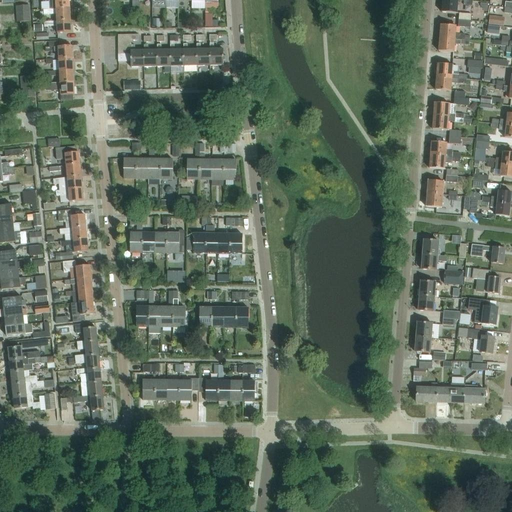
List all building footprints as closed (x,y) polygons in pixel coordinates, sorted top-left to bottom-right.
[(44,10),(70,9),(69,0),(43,0),(43,3),(50,2),(50,3),(51,3),(52,9),(44,9),(44,10)] [(457,1),(444,0),(442,0),(441,11),(456,13),(457,1)] [(71,21),(70,9),(44,10),(45,14),(57,14),(57,21),(57,22),(71,21)] [(489,25),(504,27),(505,18),(490,16),(489,25)] [(71,33),(71,21),(57,22),(57,21),(44,22),(45,26),(57,26),(58,34),(71,33)] [(454,40),(469,41),(469,37),(464,37),(464,35),(455,35),(456,25),(440,24),(439,39),(454,40)] [(500,28),(488,26),(487,34),(499,36),(500,28)] [(210,48),(211,66),(224,66),(223,47),(214,48),(214,41),(218,41),(218,35),(210,35),(210,48)] [(468,46),(469,41),(454,40),(439,39),(438,50),(453,52),(454,45),(468,46)] [(59,60),(73,59),(72,47),(61,48),(60,41),(49,42),(50,47),(46,47),(46,52),(53,51),(52,47),(54,47),(54,51),(59,51),(59,60)] [(197,67),(211,66),(210,48),(201,48),(201,44),(197,45),(197,48),(197,67)] [(145,68),(158,67),(158,49),(149,49),(149,45),(145,45),(145,49),(144,49),(145,68)] [(158,49),(158,67),(171,67),(171,48),(162,49),(162,45),(158,45),(158,49)] [(171,67),(184,67),(184,48),(175,48),(175,45),(171,45),(171,48),(171,67)] [(184,48),(184,67),(197,67),(197,48),(188,48),(188,45),(184,45),(184,48)] [(131,46),(131,48),(131,54),(131,61),(131,68),(145,68),(144,49),(135,49),(135,46),(131,46)] [(60,72),(73,71),(73,59),(59,60),(60,72)] [(468,61),(468,68),(483,69),(483,62),(468,61)] [(436,78),(466,80),(467,76),(459,75),(459,73),(452,73),(452,64),(437,63),(436,78)] [(74,83),(73,71),(60,72),(60,83),(44,84),(44,85),(74,83)] [(466,80),(436,78),(435,89),(450,90),(451,84),(466,85),(466,80)] [(74,83),(44,85),(44,89),(47,91),(51,91),(52,92),(55,92),(55,90),(57,90),(61,89),(61,102),(73,101),(73,95),(74,95),(74,83)] [(509,98),(511,98),(511,87),(510,87),(505,87),(497,86),(496,89),(504,90),(503,92),(509,93),(509,98)] [(433,117),(466,119),(466,115),(449,114),(449,103),(434,102),(433,117)] [(481,104),(480,110),(492,112),(493,105),(491,105),(481,104)] [(492,124),(511,126),(511,114),(507,114),(506,121),(492,120),(492,124)] [(466,124),(466,119),(433,117),(432,129),(447,130),(448,122),(466,124)] [(511,138),(511,126),(492,124),(491,130),(505,132),(504,138),(511,138)] [(60,139),(49,140),(49,148),(60,147),(60,139)] [(430,156),(460,158),(461,153),(452,153),(452,151),(446,151),(446,144),(431,142),(430,156)] [(237,153),(237,145),(225,145),(224,153),(237,153)] [(57,161),(66,160),(67,166),(80,165),(79,153),(69,154),(69,148),(56,150),(57,161)] [(495,164),(511,166),(511,152),(503,152),(502,160),(496,159),(495,164)] [(200,180),(200,154),(200,159),(188,158),(187,180),(200,180)] [(200,180),(212,180),(212,159),(205,159),(205,154),(200,154),(200,180)] [(460,158),(430,156),(428,169),(444,170),(445,163),(451,164),(452,161),(460,162),(460,158)] [(0,169),(10,169),(9,162),(1,163),(1,158),(0,157),(0,169)] [(136,180),(137,158),(124,157),(124,179),(136,180)] [(137,158),(136,180),(149,180),(149,158),(137,158)] [(161,180),(161,158),(149,158),(149,180),(161,180)] [(161,158),(161,180),(174,180),(174,158),(161,158)] [(224,159),(212,159),(212,180),(224,181),(224,159)] [(224,159),(224,181),(236,181),(237,159),(224,159)] [(511,177),(511,166),(495,164),(495,170),(500,171),(500,176),(511,177)] [(67,166),(68,178),(82,177),(80,165),(67,166)] [(10,169),(0,169),(0,181),(3,182),(3,175),(8,175),(8,177),(15,177),(14,168),(10,169)] [(83,189),(82,177),(68,178),(54,180),(54,185),(68,183),(69,190),(83,189)] [(428,181),(427,194),(442,196),(443,182),(428,181)] [(69,190),(56,192),(57,196),(70,195),(71,203),(84,201),(83,189),(69,190)] [(33,210),(38,209),(36,191),(23,192),(24,204),(32,204),(33,210)] [(483,197),(483,202),(510,205),(511,193),(498,191),(497,198),(483,197)] [(442,196),(427,194),(426,208),(441,209),(442,196)] [(509,217),(510,205),(483,202),(482,207),(490,207),(490,208),(496,209),(495,215),(509,217)] [(0,215),(13,214),(12,205),(0,206),(0,215)] [(72,221),(73,229),(87,228),(86,216),(72,217),(71,211),(59,212),(60,222),(66,221),(66,222),(72,221)] [(0,224),(14,223),(13,214),(0,215),(0,224)] [(33,215),(35,227),(36,230),(42,229),(40,214),(33,215)] [(144,226),(144,218),(131,218),(131,226),(138,226),(138,233),(131,233),(131,254),(143,254),(143,233),(143,226),(144,226)] [(231,227),(243,227),(243,219),(231,219),(231,227)] [(0,233),(15,232),(14,223),(0,224),(0,233)] [(206,234),(206,254),(218,255),(219,234),(215,234),(215,226),(211,226),(207,226),(207,227),(206,234)] [(73,229),(60,230),(61,235),(74,234),(74,241),(88,240),(87,228),(73,229)] [(180,233),(168,233),(167,254),(180,254),(180,253),(184,253),(185,231),(180,231),(180,233)] [(15,232),(0,233),(0,244),(16,242),(15,232)] [(30,233),(31,244),(43,243),(42,232),(30,233)] [(156,233),(143,233),(143,254),(155,254),(156,233)] [(168,233),(156,233),(155,254),(167,254),(168,233)] [(187,239),(187,250),(194,250),(194,254),(206,254),(206,234),(194,234),(194,235),(194,239),(187,239)] [(230,255),(231,234),(219,234),(218,255),(230,255)] [(231,234),(230,255),(243,255),(243,235),(243,234),(231,234)] [(88,240),(74,241),(75,245),(71,246),(70,241),(61,242),(61,247),(68,246),(69,253),(56,254),(57,255),(51,255),(51,260),(61,259),(61,261),(74,259),(73,254),(89,252),(88,240)] [(424,241),(423,256),(438,257),(439,242),(424,241)] [(503,265),(505,248),(472,244),(470,256),(483,258),(483,251),(491,252),(490,264),(503,265)] [(30,256),(38,255),(38,258),(43,258),(42,246),(29,247),(30,256)] [(0,261),(18,260),(17,251),(0,252),(0,261)] [(447,257),(438,257),(423,256),(422,270),(437,271),(437,262),(447,263),(447,257)] [(0,267),(0,271),(19,269),(26,269),(25,262),(19,263),(18,260),(0,261),(0,267)] [(63,262),(64,272),(70,272),(70,268),(76,268),(76,261),(63,262)] [(78,279),(92,278),(90,266),(77,267),(78,279)] [(19,269),(0,271),(0,272),(1,281),(20,278),(19,269)] [(169,270),(169,280),(185,280),(186,270),(169,270)] [(499,295),(501,279),(490,278),(491,271),(473,270),(472,280),(478,280),(485,280),(484,293),(499,295)] [(463,280),(463,273),(445,272),(445,278),(463,280)] [(36,277),(37,290),(48,289),(46,276),(36,277)] [(20,278),(1,281),(2,290),(21,288),(21,285),(26,284),(25,278),(20,278)] [(74,292),(79,291),(93,290),(92,278),(78,279),(65,280),(66,285),(73,284),(74,292)] [(444,285),(462,286),(463,280),(445,278),(444,285)] [(421,282),(420,297),(434,298),(436,283),(421,282)] [(94,302),(93,290),(79,291),(80,303),(94,302)] [(47,291),(35,293),(37,303),(49,302),(47,291)] [(174,305),(174,308),(174,328),(174,333),(186,333),(186,308),(179,308),(179,292),(169,292),(169,305),(174,305)] [(237,301),(237,302),(240,303),(240,301),(249,301),(249,293),(237,292),(237,301)] [(3,300),(4,308),(23,306),(27,305),(26,300),(23,299),(22,297),(3,299),(3,300)] [(434,298),(420,297),(419,311),(433,312),(434,298)] [(490,301),(469,299),(468,310),(476,311),(475,323),(496,326),(498,308),(489,307),(490,301)] [(94,302),(80,303),(76,303),(77,317),(73,317),(74,322),(85,321),(85,316),(95,315),(94,302)] [(5,318),(25,316),(25,315),(27,315),(27,309),(24,309),(23,306),(4,308),(4,309),(5,318)] [(50,313),(49,306),(36,308),(36,315),(43,314),(44,320),(49,320),(48,313),(50,313)] [(149,328),(150,308),(137,308),(137,327),(149,328)] [(162,308),(150,308),(149,328),(150,328),(149,333),(161,334),(161,328),(162,328),(162,308)] [(174,308),(162,308),(162,328),(174,328),(174,308)] [(213,328),(213,308),(200,308),(200,328),(213,328)] [(213,308),(213,328),(225,328),(225,309),(213,308)] [(237,309),(225,309),(225,328),(237,329),(237,309)] [(249,309),(237,309),(237,329),(249,329),(249,309)] [(460,321),(460,314),(456,313),(456,312),(444,311),(443,319),(460,321)] [(25,316),(5,318),(6,327),(26,325),(25,316)] [(50,323),(45,323),(46,332),(40,332),(41,338),(51,337),(50,323)] [(416,338),(431,339),(432,324),(418,323),(416,338)] [(6,327),(6,328),(7,336),(7,337),(34,334),(33,324),(26,325),(6,327)] [(86,330),(86,325),(76,326),(77,335),(84,334),(85,342),(85,343),(98,342),(97,329),(86,330)] [(478,336),(479,331),(469,330),(468,339),(481,341),(480,353),(493,354),(494,338),(478,336)] [(431,339),(416,338),(415,353),(430,354),(431,339)] [(99,356),(98,342),(85,343),(85,342),(78,343),(79,350),(86,349),(87,356),(87,357),(99,356)] [(10,361),(40,358),(39,351),(23,353),(23,347),(9,349),(10,361)] [(434,353),(433,360),(445,361),(446,354),(434,353)] [(10,361),(11,373),(29,371),(29,365),(41,364),(40,362),(47,361),(48,363),(53,363),(52,356),(40,358),(10,361)] [(87,356),(79,357),(76,357),(76,364),(87,363),(88,369),(88,371),(101,370),(99,356),(87,357),(87,356)] [(102,383),(101,370),(88,371),(88,369),(77,370),(77,375),(81,375),(81,376),(82,376),(83,383),(89,383),(90,385),(102,383)] [(11,373),(13,385),(38,382),(38,376),(30,377),(29,371),(11,373)] [(199,392),(200,379),(192,379),(192,381),(180,381),(180,401),(192,401),(192,392),(199,392)] [(207,402),(219,402),(219,382),(207,382),(207,379),(200,379),(199,392),(207,392),(207,402)] [(143,401),(156,401),(156,381),(144,381),(143,401)] [(156,381),(156,401),(168,401),(168,381),(156,381)] [(168,401),(180,401),(180,381),(168,381),(168,401)] [(38,382),(13,385),(14,397),(32,394),(32,389),(45,388),(45,382),(38,382)] [(231,382),(219,382),(219,402),(231,402),(231,382)] [(243,402),(243,382),(231,382),(231,402),(243,402)] [(243,382),(243,402),(255,402),(255,382),(243,382)] [(89,383),(83,383),(82,383),(83,389),(82,389),(83,397),(91,397),(91,398),(104,397),(102,383),(90,385),(89,383)] [(437,387),(438,387),(438,384),(432,384),(432,387),(417,387),(417,403),(437,403),(437,387)] [(451,404),(465,404),(465,386),(465,384),(451,384),(451,388),(451,404)] [(477,387),(465,386),(465,404),(485,405),(485,389),(477,389),(477,387)] [(451,388),(438,387),(437,387),(437,403),(451,404),(451,388)] [(45,395),(46,408),(46,410),(56,409),(54,393),(46,394),(46,395),(45,395)] [(33,403),(32,394),(14,397),(15,409),(33,407),(34,410),(40,409),(40,403),(33,403)] [(91,397),(83,397),(73,398),(74,404),(91,402),(92,412),(105,411),(104,397),(91,398),(91,397)]
